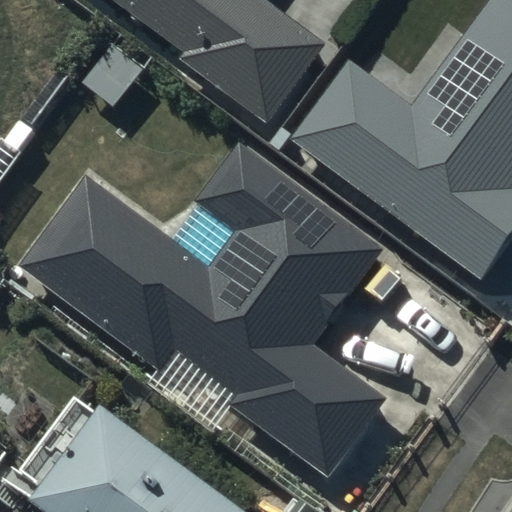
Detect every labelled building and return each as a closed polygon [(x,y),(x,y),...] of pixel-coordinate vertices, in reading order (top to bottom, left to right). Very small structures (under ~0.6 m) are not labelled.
[(99,0),(185,62),(178,73),(267,137),(327,55),(261,7),(265,0),(99,0)] [(352,73),(294,153),(484,292),(511,253),(511,0),(505,0),(418,121),(352,73)] [(92,187),(25,280),(161,382),(175,363),(236,409),(232,414),(329,488),(385,413),(316,361),(390,261),(245,152),(199,214),(236,241),(210,275),(92,187)] [(222,511),(112,428),(109,432),(79,410),(13,496),(34,511),(222,511)] [(303,511),(273,489),(255,511),(303,511)]
